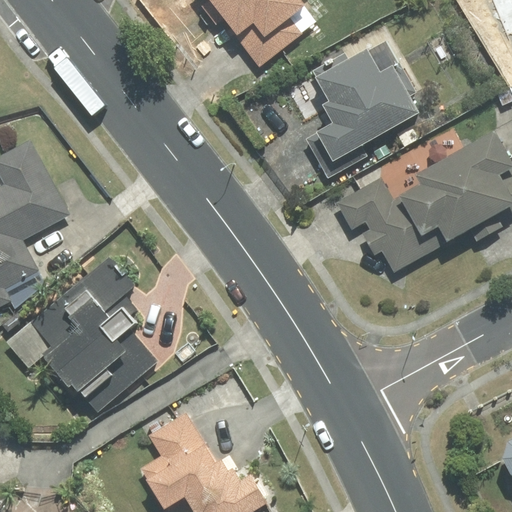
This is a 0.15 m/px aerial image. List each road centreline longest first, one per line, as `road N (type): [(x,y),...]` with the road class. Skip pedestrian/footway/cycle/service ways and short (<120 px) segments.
road 1 (secondary): [(341,402),(277,297),(50,0)]
road 2 (residential): [(341,402),(511,320)]
road 3 (secondary): [(392,511),(341,402)]
